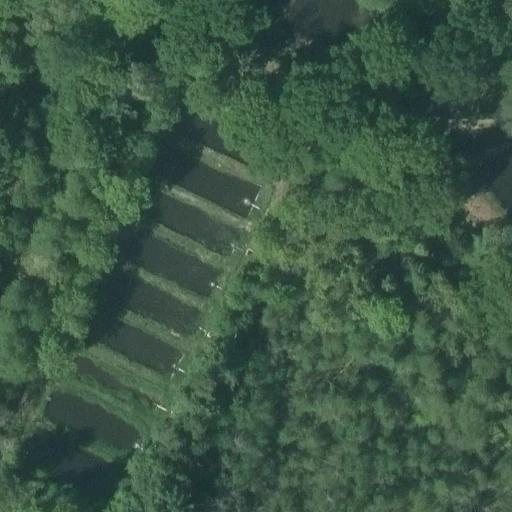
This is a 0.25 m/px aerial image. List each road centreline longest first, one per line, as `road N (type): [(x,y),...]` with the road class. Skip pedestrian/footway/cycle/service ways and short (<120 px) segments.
road 1 (track): [(277,79),(319,127),(474,222),(511,264)]
road 2 (track): [(511,123),(364,112),(247,68)]
